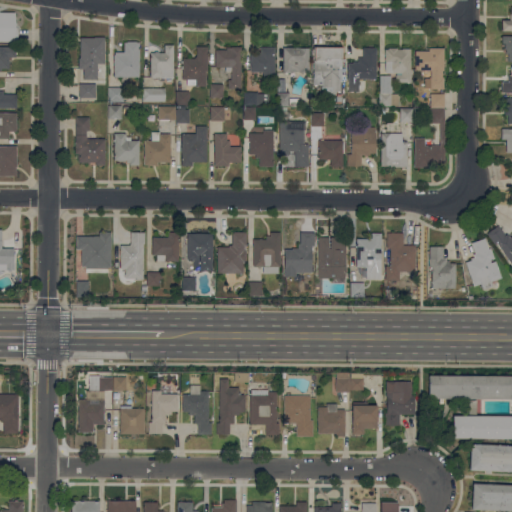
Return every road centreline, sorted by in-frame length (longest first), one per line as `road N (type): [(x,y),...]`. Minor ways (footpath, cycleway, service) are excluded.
road 1 (residential): [(47,0),(45,467)]
road 2 (residential): [(464,194),(441,201),(0,196)]
road 3 (primary): [(511,337),(47,332)]
road 4 (residential): [(431,475),(400,468),(0,466)]
road 5 (residential): [(467,16),(167,13),(70,0)]
road 6 (residential): [(467,0),(464,194)]
